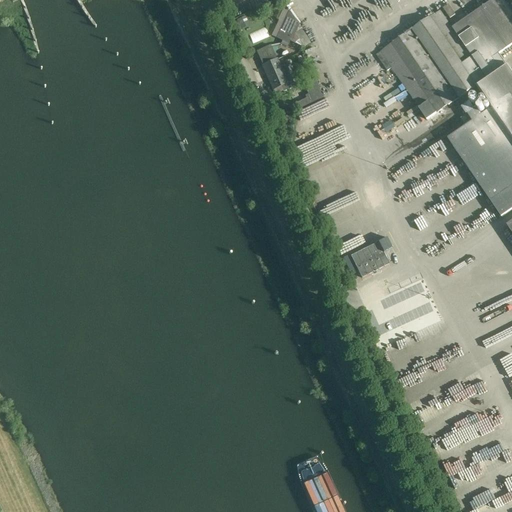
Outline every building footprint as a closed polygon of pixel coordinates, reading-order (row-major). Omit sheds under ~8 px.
[(477,108),(461,119),(466,127),(449,139),(502,218),(511,210),(511,71),(500,54),(511,45),(511,25),(495,0),(453,28),(441,12),(378,55),(382,63),(388,72),(392,69),(431,127),(446,117),(443,112),(476,87),(491,110),(483,116),(477,108)] [(450,20),(456,15),(449,5),(443,9),(450,20)] [(297,21),(283,15),(274,38),(288,43),(297,21)] [(249,25),(245,17),(237,21),(241,29),(249,25)] [(264,20),(250,26),(252,32),(266,27),(264,20)] [(265,28),(249,36),(253,45),(269,37),(265,28)] [(295,87),(285,65),(280,68),(277,61),(263,67),(276,96),(295,87)] [(306,100),(296,104),(298,110),(323,99),(314,79),(307,83),(308,87),(306,91),(308,95),(304,97),(306,100)] [(337,106),(306,119),(309,128),(341,115),(337,106)] [(301,169),(310,189),(320,185),(318,181),(361,162),(355,148),(352,150),(347,139),(303,158),(306,166),(301,169)] [(334,210),(370,198),(367,188),(321,204),(324,214),(335,211),(334,210)] [(329,234),(356,226),(355,223),(365,220),(364,214),(327,225),(329,234)] [(386,224),(337,241),(341,254),(390,236),(386,224)] [(383,253),(392,249),(386,238),(350,257),(362,278),(389,265),(383,253)] [(475,268),(479,274),(447,292),(454,304),(461,299),(465,306),(511,278),(511,277),(499,255),(475,268)] [(511,293),(478,309),(481,316),(467,322),(472,333),(511,315),(511,293)] [(395,354),(411,345),(407,336),(390,345),(395,354)] [(415,403),(407,407),(415,425),(446,411),(439,395),(416,406),(415,403)] [(474,449),(479,462),(505,452),(500,439),(474,449)]
